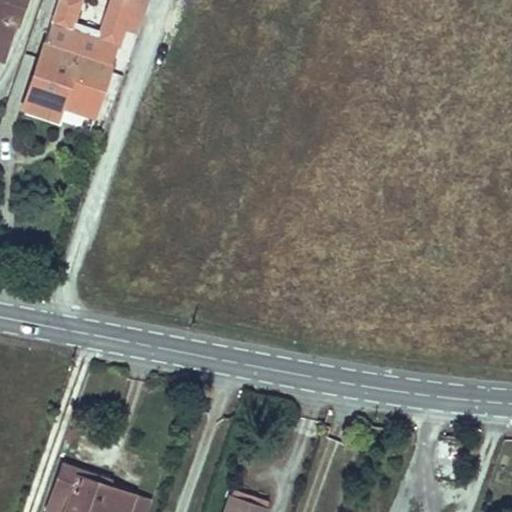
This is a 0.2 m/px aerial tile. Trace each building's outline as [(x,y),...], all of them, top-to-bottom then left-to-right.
[(0,0),(0,55),(4,43),(0,41),(0,33),(3,24),(9,9),(20,12),(24,0),(0,0)] [(79,0),(56,0),(21,108),(55,120),(60,105),(64,93),(70,94),(68,100),(94,109),(121,29),(136,34),(147,0),(110,0),(97,38),(69,29),(79,0)] [(9,9),(3,24),(10,26),(14,28),(20,12),(9,9)] [(3,24),(0,33),(0,41),(4,43),(10,26),(3,24)] [(70,94),(64,93),(60,105),(92,116),(94,109),(68,100),(70,94)] [(109,488),(97,484),(98,479),(62,466),(52,495),(47,509),(55,511),(137,511),(141,502),(132,499),(133,495),(109,488)] [(98,479),(97,484),(109,488),(110,483),(98,479)] [(230,499),(227,506),(242,511),(264,511),(230,499)]
